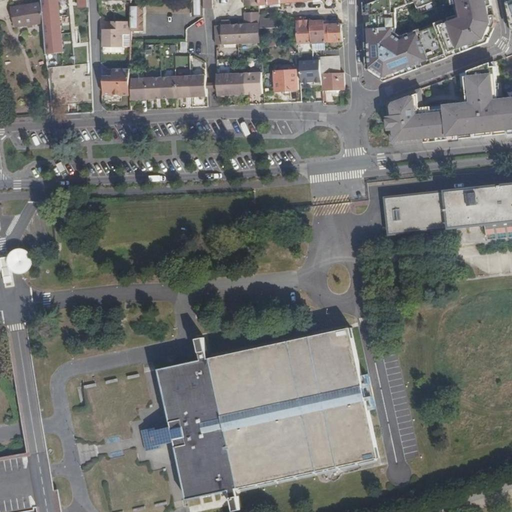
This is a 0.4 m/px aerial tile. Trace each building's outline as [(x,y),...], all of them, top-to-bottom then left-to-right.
[(43,22),(46,54),(63,53),(57,0),(40,0),(41,2),(43,22)] [(192,0),(193,11),(203,11),(203,10),(203,0),(192,0)] [(203,0),(203,10),(213,10),(212,0),(203,0)] [(244,0),(245,8),(260,8),(259,6),(259,0),(244,0)] [(497,27),(490,0),(458,0),(459,3),(399,27),(396,5),(408,0),(411,0),(414,7),(433,0),(362,0),(367,67),(386,81),(490,42),(497,27)] [(16,26),(43,22),(41,2),(13,6),(16,26)] [(143,3),(131,2),(131,22),(131,30),(143,30),(143,3)] [(260,20),(260,14),(245,14),(245,19),(245,25),(238,25),(239,44),(255,44),(255,24),(260,24),(260,20)] [(276,19),(260,20),(260,24),(261,28),(276,27),(276,19)] [(312,42),(311,22),(311,20),(302,21),(297,21),(298,43),(312,42)] [(343,41),(341,24),(324,24),(323,21),(311,22),(312,42),(324,42),(343,41)] [(131,30),(131,22),(115,23),(115,31),(112,31),(104,31),(103,49),(123,49),(123,48),(123,35),(131,35),(131,30)] [(239,44),(238,25),(232,26),(231,22),(222,22),(223,26),(216,27),(216,45),(239,44)] [(131,42),(131,35),(123,35),(123,48),(131,48),(131,42)] [(324,48),(324,42),(312,42),(313,60),(317,60),(316,48),(324,48)] [(321,73),(340,73),(338,56),(320,57),(320,60),(321,73)] [(299,61),(300,84),(314,83),(315,86),(322,85),(321,73),(320,60),(317,60),(313,60),(299,61)] [(511,101),(501,103),(501,99),(497,66),(493,66),(492,62),(470,71),(471,79),(467,80),(470,103),(470,106),(462,107),(462,103),(447,105),(447,109),(433,110),(433,107),(425,107),(423,89),(393,100),(390,105),(391,117),(390,117),(391,130),(392,130),(393,142),(397,145),(511,132),(511,101)] [(51,104),(91,102),(90,65),(50,66),(51,104)] [(298,90),(296,70),(290,70),(290,68),(283,68),(282,70),(275,71),(276,91),(298,90)] [(131,78),(131,70),(113,70),(113,77),(104,77),(104,96),(131,95),(131,78)] [(248,74),(249,94),(264,94),(263,73),(248,74)] [(322,90),(345,90),(344,73),(340,73),(321,73),(322,85),(322,90)] [(217,75),(218,95),(233,95),(233,74),(217,75)] [(233,74),(233,95),(249,94),(248,74),(233,74)] [(191,76),(192,97),(207,96),(206,75),(191,76)] [(176,76),(161,77),(162,98),(177,97),(176,76)] [(176,76),(177,97),(192,97),(191,76),(176,76)] [(131,95),(131,99),(148,99),(147,77),(131,78),(131,95)] [(161,77),(147,77),(148,99),(162,98),(161,77)] [(511,185),(386,199),(390,235),(485,225),(487,240),(511,238),(511,185)] [(33,224),(39,248),(57,243),(53,220),(48,220),(33,224)] [(176,445),(189,502),(382,459),(352,329),(160,371),(173,428),(157,432),(157,429),(142,432),(147,454),(162,451),(161,448),(176,445)] [(208,353),(205,339),(197,341),(200,354),(208,353)] [(36,505),(27,453),(0,457),(0,511),(18,511),(33,510),(33,506),(36,505)] [(240,498),(233,500),(235,511),(242,511),(243,511),(240,498)]
